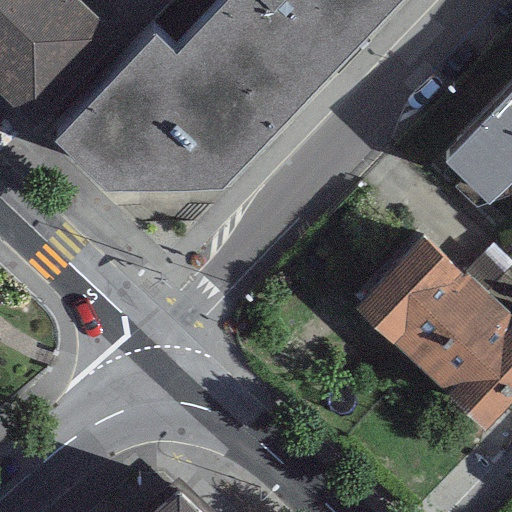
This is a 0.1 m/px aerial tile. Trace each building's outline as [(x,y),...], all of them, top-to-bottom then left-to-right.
[(58,133),(131,57),(70,0),(0,0),(0,102),(35,136),(46,124),(58,133)] [(58,133),(52,140),(107,190),(222,187),(398,0),(222,0),(174,50),(154,35),(131,57),(58,133)] [(488,184),(511,161),(511,70),(444,139),(488,184)] [(356,289),(483,411),(511,381),(511,303),(423,219),(356,289)] [(224,511),(174,463),(126,511),(224,511)]
